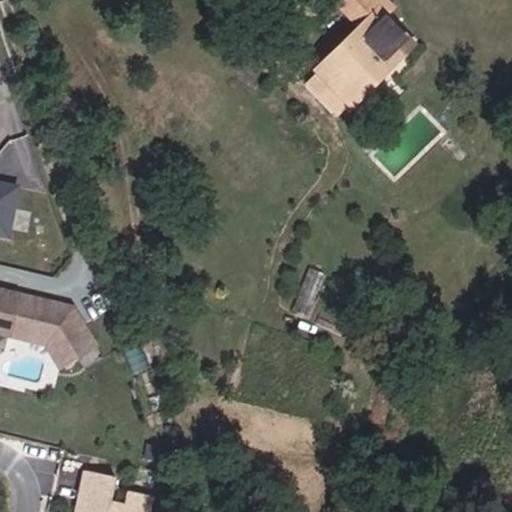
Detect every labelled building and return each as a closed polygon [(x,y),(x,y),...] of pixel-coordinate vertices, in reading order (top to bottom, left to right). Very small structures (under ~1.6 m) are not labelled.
[(345,122),(426,44),(390,9),(396,3),(392,0),(346,0),(340,7),(366,32),(309,87),(345,122)] [(0,253),(4,254),(17,207),(0,202),(0,253)] [(16,308),(0,303),(0,345),(5,347),(16,308)] [(27,353),(36,320),(40,315),(16,308),(5,347),(27,353)] [(69,323),(40,315),(36,320),(27,353),(42,358),(55,381),(91,361),(69,323)] [(143,511),(147,495),(123,490),(120,503),(107,500),(112,477),(82,470),(73,511),(143,511)]
